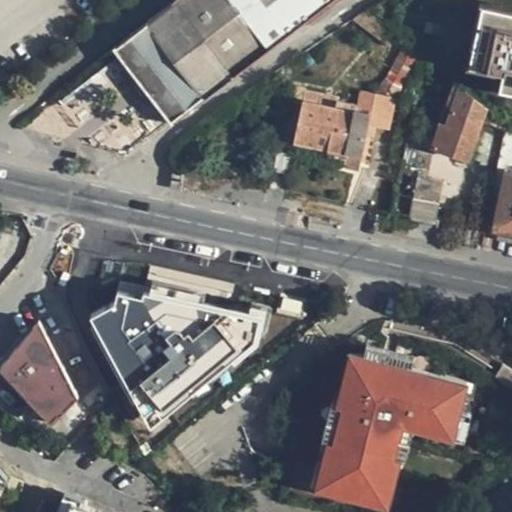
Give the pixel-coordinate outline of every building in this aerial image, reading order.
[(328,0),(177,0),(115,49),(171,122),(328,0)] [(511,16),(478,11),(468,74),(500,79),(498,96),(511,98),(511,16)] [(481,119),(506,127),(508,121),(460,82),(449,114),(443,111),(431,148),(468,161),(481,119)] [(289,86),(286,101),(302,104),(303,100),(335,107),(337,96),(289,86)] [(359,91),(353,111),(370,115),(367,125),(387,128),(392,99),(359,91)] [(291,141),(342,151),(361,155),(367,125),(370,115),(353,111),(335,107),(303,100),(302,104),(286,101),(278,135),(291,138),(291,141)] [(357,171),(361,155),(342,151),(339,167),(357,171)] [(511,233),(511,171),(507,170),(496,230),(511,233)] [(440,182),(417,178),(410,216),(433,220),(440,182)] [(93,309),(153,418),(256,333),(261,311),(148,284),(146,290),(120,283),(116,298),(93,309)] [(36,318),(26,330),(0,363),(0,367),(5,373),(6,380),(13,388),(20,387),(52,420),(77,392),(44,331),(36,318)] [(355,363),(320,504),(350,511),(397,511),(416,439),(463,450),(477,393),(355,363)] [(102,511),(72,499),(66,511),(102,511)]
